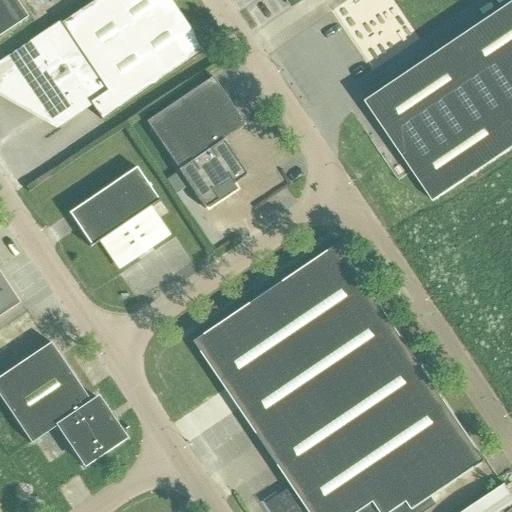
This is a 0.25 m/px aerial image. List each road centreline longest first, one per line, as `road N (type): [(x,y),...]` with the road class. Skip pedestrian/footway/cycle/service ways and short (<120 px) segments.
road 1 (unclassified): [(511,442),(340,188)]
road 2 (unclassified): [(110,348),(340,188)]
road 3 (unclassified): [(340,188),(214,0)]
road 4 (unclassified): [(0,189),(110,348)]
road 5 (unclassified): [(110,348),(178,460)]
